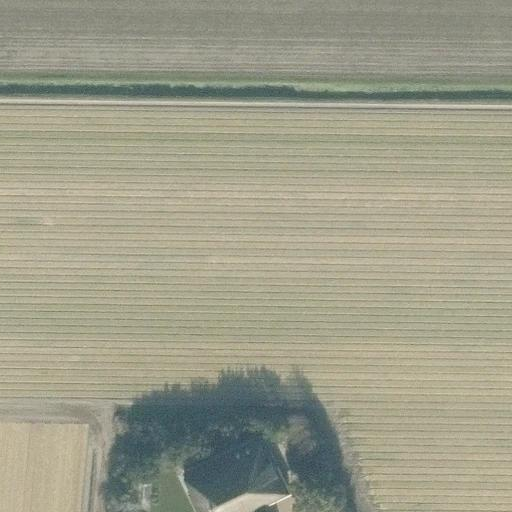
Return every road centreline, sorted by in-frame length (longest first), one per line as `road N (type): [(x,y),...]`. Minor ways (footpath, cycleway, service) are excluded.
road 1 (track): [(511,73),(0,67)]
road 2 (track): [(0,407),(95,414),(102,427),(95,511)]
